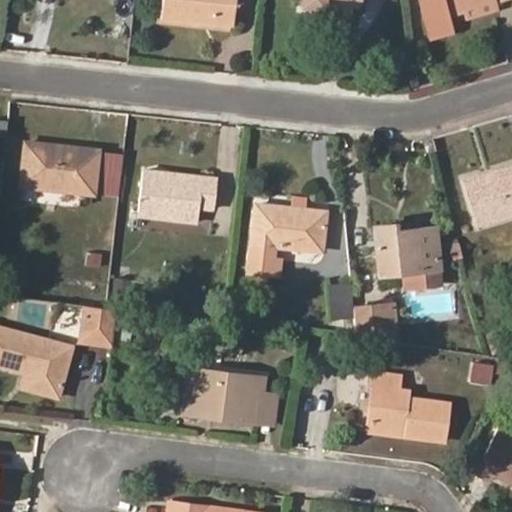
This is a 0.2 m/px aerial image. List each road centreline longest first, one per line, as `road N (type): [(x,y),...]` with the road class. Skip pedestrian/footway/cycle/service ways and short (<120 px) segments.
road 1 (residential): [(511,88),(396,115),(0,75)]
road 2 (residential): [(86,470),(118,452),(426,490),(442,511)]
